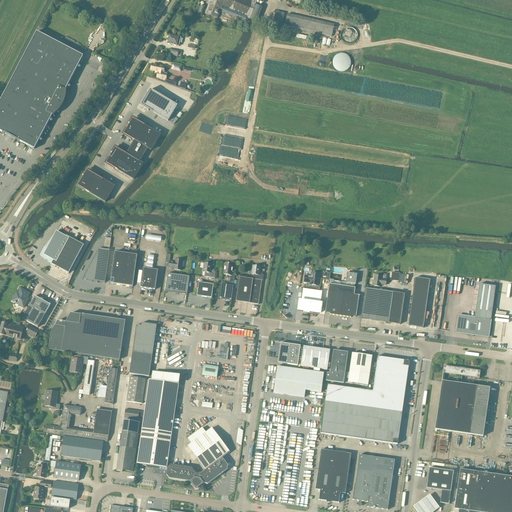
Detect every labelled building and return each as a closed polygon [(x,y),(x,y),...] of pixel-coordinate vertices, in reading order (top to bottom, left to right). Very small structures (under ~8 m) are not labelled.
[(257,0),(256,0),(210,0),(205,14),(217,19),(221,9),(249,20),(257,0)] [(283,25),(283,24),(282,24),(284,15),(276,13),(275,19),(274,19),(274,22),(274,23),(274,24),(283,25)] [(331,37),(334,25),(287,14),(285,26),(331,37)] [(66,91),(65,91),(67,87),(69,88),(70,88),(70,87),(70,86),(68,85),(77,68),(79,69),(81,68),(80,66),(78,65),(83,56),(61,45),(60,43),(59,44),(58,44),(37,32),(0,101),(0,131),(2,133),(20,142),(34,150),(39,141),(40,142),(42,141),(42,139),(40,138),(49,121),(51,122),(52,122),(52,120),(50,119),(52,115),(53,116),(55,114),(57,112),(59,110),(60,108),(62,106),(63,104),(64,101),(65,99),(65,96),(66,94),(66,91)] [(169,35),(167,44),(177,46),(179,46),(181,37),(179,37),(169,35)] [(341,52),(331,62),(334,64),(333,65),(341,74),(352,63),(341,52)] [(163,74),(165,67),(152,64),(151,70),(158,72),(158,73),(157,77),(166,79),(167,75),(163,74)] [(147,93),(139,106),(148,111),(149,110),(168,121),(177,106),(150,90),(148,93),(147,93)] [(125,135),(134,141),(148,149),(151,151),(160,135),(134,119),(131,124),(130,124),(126,129),(128,130),(125,135)] [(224,125),(218,165),(236,168),(238,159),(235,158),(237,149),(242,150),(245,128),(224,125)] [(113,168),(133,180),(143,164),(140,162),(144,155),(148,149),(134,141),(131,147),(126,154),(123,152),(117,149),(114,154),(112,153),(109,158),(110,159),(107,164),(113,168)] [(80,183),(79,182),(76,187),(84,191),(84,190),(105,202),(114,187),(98,177),(98,179),(86,172),(84,176),(80,183)] [(69,274),(84,246),(57,231),(44,248),(40,255),(51,264),(69,274)] [(99,249),(82,280),(105,283),(109,250),(99,249)] [(115,252),(110,284),(133,287),(137,255),(115,252)] [(169,262),(168,268),(174,269),(174,270),(181,271),(182,261),(175,260),(175,263),(169,262)] [(212,265),(204,263),(203,272),(205,272),(204,277),(214,278),(215,272),(211,272),(212,265)] [(227,279),(230,279),(234,280),(235,272),(232,272),(233,264),(225,263),(225,264),(224,264),(223,267),(224,267),(223,275),(227,275),(227,279)] [(253,279),(262,280),(263,281),(264,275),(259,274),(260,267),(252,266),(251,275),(253,275),(253,279)] [(143,268),(140,288),(155,290),(158,270),(143,268)] [(346,283),(346,287),(354,288),(354,284),(355,284),(356,274),(354,274),(355,273),(354,272),(350,271),(349,272),(349,273),(347,273),(345,283),(346,283)] [(305,276),(304,282),(310,283),(309,285),(317,286),(319,274),(311,273),(310,277),(308,277),(309,276),(305,276)] [(400,274),(392,273),(391,280),(399,281),(400,274)] [(187,295),(189,277),(167,274),(165,292),(187,295)] [(380,285),(385,285),(386,280),(381,279),(382,277),(374,275),(373,286),(380,287),(380,285)] [(258,305),(262,280),(253,279),(239,277),(236,301),(258,305)] [(415,278),(408,326),(423,328),(430,280),(415,278)] [(211,298),(213,285),(199,283),(197,296),(211,298)] [(233,286),(229,285),(221,284),(219,299),(231,301),(233,286)] [(340,286),(329,284),(325,313),(330,313),(330,315),(351,318),(351,316),(356,317),(359,296),(354,295),(355,288),(354,288),(346,287),(340,286)] [(456,333),(488,337),(495,287),(479,284),(474,318),(459,316),(456,333)] [(15,294),(11,301),(23,308),(26,303),(25,302),(30,293),(21,288),(17,295),(15,294)] [(361,319),(388,323),(400,325),(404,294),(365,288),(361,319)] [(319,313),(322,292),(319,291),(311,290),(302,289),(299,310),(301,311),(302,312),(304,311),(319,313)] [(38,328),(50,305),(43,301),(43,300),(43,299),(41,299),(40,299),(35,296),(24,314),(22,319),(38,328)] [(67,320),(65,322),(66,322),(61,352),(119,360),(125,321),(80,314),(80,315),(70,314),(67,320)] [(66,322),(65,322),(64,322),(57,321),(55,326),(51,332),(48,350),(61,352),(66,322)] [(136,326),(132,352),(152,355),(156,325),(141,323),(141,326),(136,326)] [(24,328),(8,324),(4,336),(20,340),(24,328)] [(34,338),(38,331),(29,326),(25,333),(34,338)] [(277,363),(287,364),(290,345),(280,343),(277,363)] [(290,345),(287,364),(297,366),(300,346),(290,345)] [(300,366),(327,370),(330,350),(303,346),(300,366)] [(333,351),(330,371),(330,374),(327,373),(325,381),(343,384),(345,373),(348,353),(333,351)] [(152,355),(132,352),(129,374),(149,377),(152,355)] [(372,356),(352,353),(348,383),(368,386),(372,356)] [(82,363),(87,364),(87,361),(88,361),(88,358),(77,356),(77,359),(71,359),(69,372),(81,373),(81,369),(82,365),(82,363)] [(372,391),(325,385),(324,393),(326,394),(320,434),(397,445),(409,363),(408,361),(377,357),(372,391)] [(203,365),(202,375),(217,378),(218,367),(203,365)] [(480,371),(444,366),(443,373),(459,376),(458,384),(441,381),(436,418),(434,430),(471,435),(483,437),(490,388),(461,384),(462,376),(479,378),(480,371)] [(305,391),(324,393),(325,385),(322,384),(324,373),(277,367),(273,393),(304,397),(305,391)] [(113,404),(118,370),(110,368),(104,403),(113,404)] [(143,418),(137,464),(159,467),(159,470),(167,471),(167,469),(167,468),(166,468),(173,418),(178,384),(180,376),(152,372),(151,380),(149,380),(143,418)] [(142,404),(146,379),(130,377),(126,402),(142,404)] [(8,392),(0,390),(0,421),(3,422),(8,392)] [(59,410),(60,405),(56,405),(57,393),(45,391),(43,400),(45,401),(45,406),(49,407),(49,409),(59,410)] [(64,405),(61,427),(48,426),(47,433),(107,442),(112,412),(97,410),(93,432),(69,428),(71,414),(80,415),(81,408),(64,405)] [(124,418),(138,420),(139,412),(125,410),(124,418)] [(123,421),(116,471),(122,472),(123,471),(132,472),(139,423),(123,421)] [(227,450),(223,445),(211,428),(205,433),(202,428),(188,439),(191,444),(188,446),(205,469),(203,471),(203,472),(200,474),(195,474),(191,468),(170,466),(167,469),(167,471),(166,476),(169,479),(189,482),(195,490),(204,484),(208,484),(227,470),(228,466),(222,458),(229,453),(227,450)] [(100,462),(103,442),(63,436),(61,456),(100,462)] [(290,445),(286,480),(309,483),(314,448),(290,445)] [(340,493),(345,494),(351,454),(321,450),(315,490),(320,490),(319,500),(339,503),(340,493)] [(359,455),(357,470),(355,485),(352,500),(368,502),(367,507),(387,510),(389,500),(394,460),(359,455)] [(47,467),(48,463),(41,462),(41,466),(38,465),(36,477),(45,478),(46,467),(47,467)] [(79,481),(81,465),(56,462),(54,478),(79,481)] [(426,488),(450,492),(453,472),(429,468),(426,488)] [(511,511),(511,477),(460,470),(454,509),(458,510),(458,511),(511,511)] [(35,488),(34,499),(42,500),(42,495),(42,493),(43,493),(43,489),(42,489),(43,488),(51,489),(51,483),(41,481),(40,487),(41,487),(41,489),(40,489),(35,488)] [(76,500),(78,485),(53,482),(51,497),(76,500)] [(0,500),(5,502),(8,486),(0,484),(0,500)] [(433,511),(439,508),(429,495),(413,507),(416,511),(433,511)] [(70,500),(51,498),(50,507),(69,509),(70,500)]
